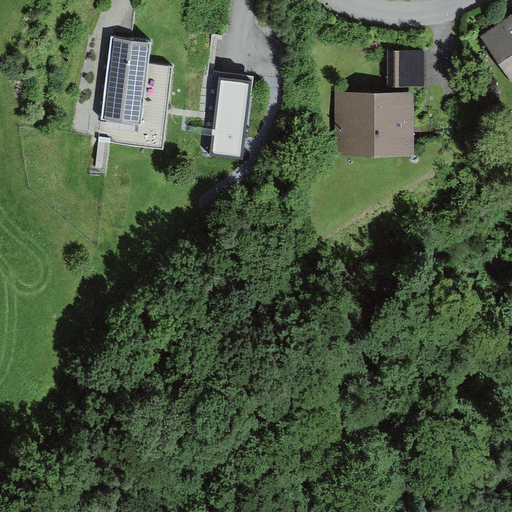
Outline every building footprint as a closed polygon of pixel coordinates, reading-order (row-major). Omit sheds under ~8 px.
[(511,17),(481,40),(511,83),(511,17)] [(149,65),(152,40),(110,36),(100,122),(137,126),(135,147),(163,150),(167,112),(172,67),(149,65)] [(424,70),(423,53),(387,54),(388,88),(424,87),(424,70)] [(236,74),(216,72),(206,160),(245,165),(255,76),(236,74)] [(413,95),(337,93),(335,154),(412,156),(413,95)]
